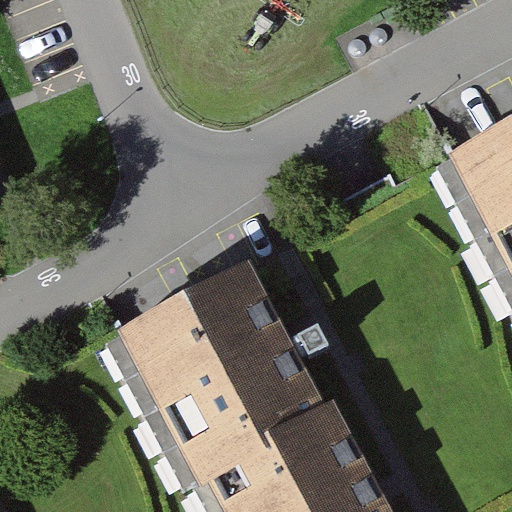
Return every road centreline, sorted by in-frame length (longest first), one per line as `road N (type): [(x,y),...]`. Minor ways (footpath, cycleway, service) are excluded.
road 1 (residential): [(181,217),(311,134),(511,26)]
road 2 (residential): [(95,0),(181,217)]
road 3 (residential): [(181,217),(0,325)]
